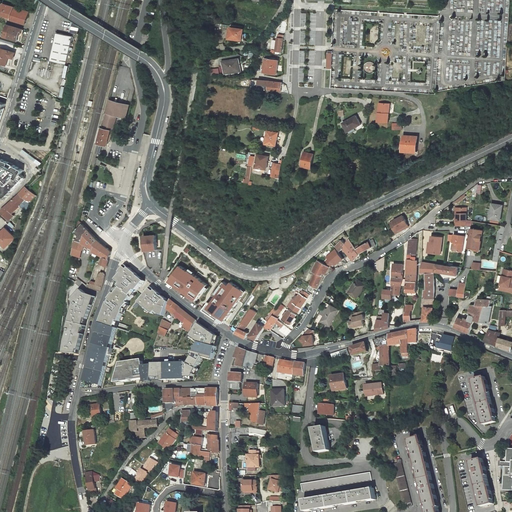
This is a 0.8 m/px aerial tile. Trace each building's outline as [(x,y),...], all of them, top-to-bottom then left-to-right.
[(14,7),(3,4),(0,13),(0,14),(10,18),(12,11),(28,15),(29,12),(14,8),(14,7)] [(10,18),(11,18),(10,20),(25,25),(28,15),(12,11),(10,18)] [(23,30),(7,25),(4,37),(18,41),(20,34),(21,34),(23,30)] [(231,38),(242,40),(244,29),(233,27),(231,38)] [(54,32),(48,60),(64,64),(70,36),(54,32)] [(15,53),(0,49),(0,63),(9,66),(11,61),(13,61),(15,53)] [(271,59),(267,58),(264,72),(276,74),(279,60),(275,60),(275,58),(271,58),(271,59)] [(240,71),(238,59),(223,61),(225,73),(240,71)] [(268,87),(268,89),(281,91),(282,82),(265,81),(265,87),(268,87)] [(104,113),(101,129),(100,131),(97,146),(101,147),(105,147),(110,130),(113,131),(117,115),(127,118),(130,105),(126,104),(108,100),(104,113)] [(390,104),(380,103),(379,122),(390,122),(390,104)] [(363,127),(357,116),(343,123),(348,132),(356,128),(358,130),(363,127)] [(266,144),(275,145),(276,140),(277,140),(279,133),(269,131),(266,144)] [(417,151),(418,137),(404,136),(403,150),(417,151)] [(314,154),(304,153),(303,157),(305,157),(303,167),(312,168),(314,154)] [(268,164),(269,156),(256,154),(254,168),(254,170),(255,170),(256,171),(266,173),(267,169),(265,169),(267,163),(268,164)] [(7,173),(13,163),(10,162),(3,159),(0,165),(0,180),(2,181),(7,173)] [(281,178),(283,163),(274,162),(272,176),(281,178)] [(24,170),(16,166),(10,174),(4,183),(15,188),(25,178),(24,170)] [(10,174),(7,173),(2,181),(4,183),(10,174)] [(0,197),(5,200),(15,189),(15,188),(4,183),(2,181),(0,180),(0,197)] [(2,213),(9,220),(14,216),(12,214),(28,199),(31,202),(36,196),(26,187),(19,195),(2,211),(2,213)] [(500,220),(503,205),(492,203),(490,218),(500,220)] [(458,214),(458,221),(457,221),(457,226),(466,226),(466,221),(467,221),(467,208),(457,208),(457,214),(458,214)] [(397,231),(405,226),(399,218),(387,226),(394,236),(398,233),(397,231)] [(84,250),(85,244),(90,246),(94,235),(83,224),(76,231),(76,232),(79,235),(76,240),(75,240),(74,247),(84,250)] [(5,227),(0,231),(0,241),(6,247),(15,238),(5,227)] [(481,230),(471,228),(468,248),(478,249),(479,240),(481,240),(482,235),(480,235),(481,230)] [(497,271),(504,232),(498,231),(491,265),(475,264),(473,265),(472,269),(497,271)] [(454,242),(453,250),(462,251),(465,236),(455,234),(454,242)] [(94,249),(94,251),(100,254),(102,255),(106,246),(99,240),(94,235),(90,246),(94,249)] [(157,250),(157,235),(145,236),(146,250),(157,250)] [(433,236),(431,252),(441,254),(443,237),(433,236)] [(342,240),(336,246),(340,251),(343,249),(346,251),(353,260),(359,254),(355,248),(349,239),(345,243),(342,240)] [(359,247),(358,246),(355,248),(359,254),(376,244),(373,239),(368,241),(369,242),(359,247)] [(99,257),(103,258),(102,262),(102,263),(102,264),(106,266),(108,265),(112,251),(106,246),(102,255),(100,254),(99,257)] [(77,257),(81,258),(84,250),(74,247),(73,247),(71,255),(77,257)] [(343,259),(336,250),(328,256),(329,258),(324,263),(329,266),(330,267),(334,263),(336,265),(343,259)] [(173,273),(183,260),(180,258),(171,271),(173,273)] [(319,260),(313,271),(315,272),(310,284),(317,288),(323,273),(326,273),(329,266),(324,263),(319,260)] [(423,262),(421,274),(426,274),(434,273),(435,271),(437,264),(423,262)] [(403,264),(394,264),(393,272),(394,272),(393,276),(402,277),(403,264)] [(435,271),(458,274),(459,266),(453,265),(453,266),(437,264),(435,271)] [(407,278),(407,280),(415,281),(415,275),(418,275),(418,266),(407,266),(407,278)] [(511,278),(511,270),(505,268),(500,289),(511,292),(511,282),(511,278)] [(179,293),(184,287),(174,278),(176,275),(173,273),(171,271),(164,281),(179,293)] [(105,274),(101,273),(98,283),(97,290),(99,290),(101,291),(105,274)] [(434,299),(435,286),(434,273),(426,274),(427,290),(426,290),(425,298),(434,299)] [(392,284),(393,285),(401,286),(404,278),(402,277),(393,276),(392,284)] [(366,285),(358,279),(349,293),(357,298),(366,285)] [(407,280),(406,292),(417,292),(417,281),(415,281),(407,280)] [(97,290),(98,283),(91,281),(90,287),(97,290)] [(458,293),(449,292),(449,295),(465,297),(466,290),(467,284),(460,283),(458,290),(458,293)] [(227,296),(232,300),(236,294),(223,285),(217,294),(224,299),(227,296)] [(384,289),(384,298),(392,298),(393,294),(400,295),(401,287),(401,286),(393,285),(392,290),(384,289)] [(88,298),(89,293),(76,289),(75,294),(71,306),(75,308),(84,311),(89,298),(88,298)] [(301,308),(309,295),(302,291),(298,296),(297,295),(296,296),(295,296),(293,299),(296,300),(293,303),(301,308)] [(492,297),(487,296),(487,300),(477,299),(476,305),(471,304),(468,314),(469,315),(468,318),(464,317),(463,319),(459,318),(455,327),(470,333),(475,320),(474,320),(477,314),(482,315),(483,306),(490,306),(491,306),(492,297)] [(425,307),(424,321),(432,321),(435,307),(434,299),(425,298),(424,298),(423,307),(425,307)] [(173,316),(171,319),(165,316),(164,319),(172,323),(173,321),(176,316),(181,308),(171,299),(167,308),(174,314),(173,316)] [(274,315),(278,317),(285,306),(281,304),(276,311),(276,312),(274,315)] [(330,326),(339,310),(330,305),(321,321),(330,326)] [(405,321),(411,320),(411,318),(411,314),(411,310),(413,310),(413,305),(407,305),(406,305),(405,321)] [(475,320),(488,323),(492,306),(491,306),(490,306),(483,306),(482,315),(477,314),(474,320),(475,320)] [(176,316),(186,324),(183,328),(191,333),(197,320),(192,317),(181,308),(176,316)] [(247,326),(257,313),(251,309),(249,312),(241,324),(235,333),(246,338),(249,333),(243,329),(244,328),(245,329),(247,326)] [(273,309),(266,320),(269,322),(273,316),(274,316),(274,315),(276,312),(276,311),(273,309)] [(282,319),(290,325),(292,321),(295,318),(297,315),(289,309),(287,313),(285,312),(283,315),(284,316),(282,319)] [(365,318),(363,310),(352,313),(354,320),(349,322),(351,327),(365,323),(364,319),(364,318),(365,318)] [(378,316),(378,318),(376,331),(390,327),(390,313),(385,313),(384,314),(384,317),(378,316)] [(265,327),(270,330),(276,323),(278,320),(279,319),(274,316),(273,316),(269,322),(266,326),(265,327)] [(69,319),(66,337),(74,338),(76,329),(78,329),(79,323),(79,321),(69,319)] [(159,333),(166,336),(172,323),(164,319),(159,333)] [(266,326),(259,322),(250,337),(257,340),(265,327),(266,326)] [(74,338),(66,337),(65,340),(78,342),(80,323),(79,323),(78,329),(76,329),(74,338)] [(205,323),(200,329),(207,334),(199,346),(206,350),(210,345),(210,344),(212,341),(218,332),(205,323)] [(282,327),(280,330),(287,335),(292,331),(284,325),(282,327)] [(316,345),(315,329),(305,330),(305,336),(300,337),(300,343),(305,342),(305,345),(316,345)] [(409,343),(417,342),(418,329),(409,330),(409,343)] [(498,337),(501,332),(493,330),(489,329),(483,340),(496,345),(498,337)] [(402,354),(409,354),(409,345),(409,343),(409,330),(397,333),(397,345),(402,344),(402,354)] [(212,341),(210,344),(210,345),(218,351),(219,346),(220,340),(223,336),(218,332),(212,341)] [(455,337),(444,334),(442,340),(439,339),(439,340),(438,341),(438,342),(437,347),(452,351),(455,337)] [(375,340),(378,350),(382,349),(382,360),(380,364),(373,365),(373,371),(382,370),(382,366),(390,366),(390,346),(390,335),(375,340)] [(511,347),(511,341),(498,337),(496,345),(511,350),(511,347)] [(108,351),(108,342),(96,342),(95,344),(95,350),(108,351)] [(352,348),(354,356),(369,351),(367,343),(352,348)] [(256,365),(259,354),(247,350),(239,347),(235,358),(238,359),(237,364),(236,364),(236,365),(264,373),(264,367),(264,365),(260,364),(260,366),(256,365)] [(349,350),(332,355),(334,361),(350,355),(349,350)] [(264,367),(273,369),(275,358),(266,356),(264,365),(264,367)] [(120,358),(118,358),(115,376),(122,378),(122,382),(116,383),(120,387),(132,386),(132,384),(129,383),(133,363),(127,362),(128,360),(127,358),(124,357),(123,358),(122,361),(120,360),(120,358)] [(162,367),(162,361),(154,361),(153,368),(154,368),(154,382),(162,382),(163,367),(162,367)] [(282,361),(280,372),(286,373),(286,375),(287,377),(293,377),(293,374),(295,374),(296,363),(282,361)] [(304,376),(306,363),(296,362),(296,363),(295,374),(304,376)] [(97,368),(91,367),(90,371),(95,372),(95,376),(90,376),(91,390),(99,389),(99,381),(99,376),(97,368)] [(192,372),(191,372),(191,374),(179,374),(179,382),(192,381),(192,372)] [(243,382),(244,374),(231,373),(230,382),(242,382),(243,382)] [(346,374),(334,376),(335,382),(336,382),(338,390),(348,389),(346,374)] [(486,376),(473,379),(485,425),(497,422),(486,376)] [(99,389),(107,388),(107,380),(99,381),(99,389)] [(259,383),(247,383),(246,388),(248,388),(247,395),(257,396),(258,389),(259,389),(259,383)] [(384,394),(383,383),(366,385),(367,395),(375,394),(375,395),(384,394)] [(193,388),(193,389),(193,397),(185,398),(185,405),(191,405),(198,405),(198,388),(193,388)] [(218,388),(198,388),(198,405),(218,406),(219,394),(218,388)] [(166,411),(154,415),(155,418),(158,418),(166,415),(165,414),(176,407),(176,397),(182,397),(181,389),(166,389),(166,404),(169,404),(169,409),(166,409),(166,411)] [(193,389),(181,389),(182,397),(185,397),(185,398),(193,397),(193,389)] [(285,389),(273,390),(274,406),(285,406),(284,394),(285,394),(285,389)] [(176,407),(185,405),(185,398),(185,397),(182,397),(176,397),(176,407)] [(155,403),(148,405),(151,413),(158,411),(155,403)] [(254,405),(256,405),(252,420),(253,421),(258,422),(262,403),(247,404),(247,407),(251,407),(251,405),(254,405)] [(101,404),(92,405),(93,417),(102,416),(101,404)] [(335,405),(320,404),(320,409),(321,410),(320,414),(334,416),(335,405)] [(188,421),(191,421),(192,411),(186,411),(182,411),(184,416),(183,421),(188,421)] [(211,418),(210,428),(191,425),(190,429),(218,432),(219,412),(214,412),(211,418)] [(118,414),(114,414),(115,422),(124,421),(125,413),(118,414)] [(131,421),(132,432),(136,431),(137,438),(147,437),(146,428),(159,427),(158,420),(164,419),(166,415),(158,418),(155,418),(155,419),(139,421),(139,420),(131,421)] [(326,426),(315,429),(319,452),(330,450),(326,426)] [(159,443),(168,450),(179,435),(170,429),(159,443)] [(95,430),(85,431),(87,445),(96,444),(95,430)] [(212,453),(209,452),(201,451),(204,438),(202,438),(202,436),(201,436),(197,435),(197,437),(195,437),(193,444),(194,444),(192,455),(211,458),(212,453)] [(421,436),(410,439),(413,452),(414,452),(417,466),(418,471),(419,471),(422,487),(421,487),(423,492),(427,506),(426,506),(427,511),(439,511),(438,508),(439,508),(424,445),(423,445),(421,436)] [(212,453),(219,452),(219,440),(209,439),(209,452),(212,453)] [(511,448),(508,448),(507,462),(510,462),(509,466),(505,466),(503,489),(511,489),(511,448)] [(258,451),(251,451),(251,455),(249,455),(249,471),(256,471),(256,467),(260,467),(260,459),(262,459),(262,455),(258,455),(258,451)] [(159,463),(151,458),(137,479),(142,482),(145,479),(147,481),(159,463)] [(483,458),(471,461),(482,506),(494,503),(483,458)] [(401,459),(398,460),(399,463),(394,464),(404,504),(408,503),(409,507),(413,506),(401,459)] [(184,479),(186,467),(174,464),(171,476),(184,479)] [(86,473),(90,490),(96,489),(94,482),(101,481),(100,474),(93,471),(86,473)] [(207,474),(195,472),(193,484),(205,486),(207,474)] [(371,472),(302,484),(303,489),(299,490),(299,493),(372,481),(371,472)] [(273,479),(270,490),(279,492),(282,482),(282,475),(273,476),(273,479)] [(132,484),(124,479),(118,488),(120,489),(117,494),(124,498),(132,484)] [(258,481),(244,481),(245,492),(254,491),(254,493),(258,492),(258,481)] [(374,488),(305,500),(307,511),(376,500),(374,488)] [(270,497),(270,501),(274,501),(274,505),(282,505),(282,497),(270,497)] [(119,503),(109,498),(105,505),(114,511),(119,503)]
